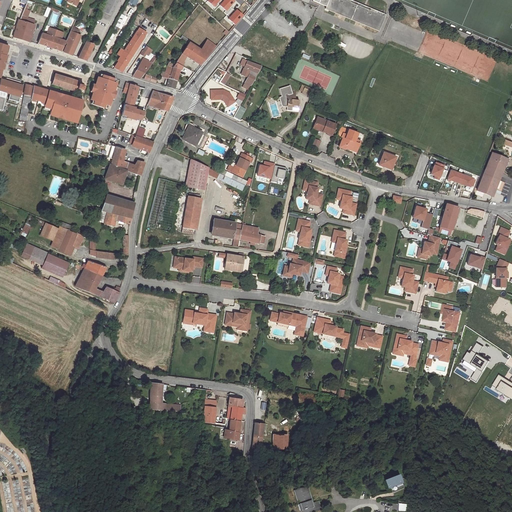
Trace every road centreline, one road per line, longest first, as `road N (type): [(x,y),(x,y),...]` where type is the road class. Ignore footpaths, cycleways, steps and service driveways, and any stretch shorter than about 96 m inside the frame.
road 1 (unclassified): [(263,511),(248,462),(245,392),(141,376),(121,365),(103,333)]
road 2 (residential): [(133,252),(194,244),(274,253),(300,154)]
road 3 (residential): [(128,279),(349,306)]
road 4 (residential): [(103,333),(52,428),(48,487),(55,511)]
road 5 (unclassified): [(133,252),(146,171),(184,98)]
road 6 (unclassified): [(37,50),(184,98)]
road 7 (unclassified): [(184,98),(300,154)]
road 8 (unclassified): [(377,185),(502,208)]
road 9 (residential): [(377,185),(349,306)]
